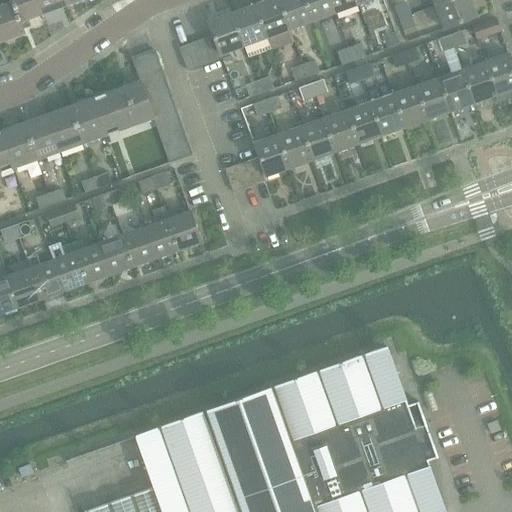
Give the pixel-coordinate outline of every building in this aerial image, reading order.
[(10,0),(12,3),(20,22),(42,14),(37,0),(10,0)] [(62,0),(37,0),(42,14),(65,6),(62,0)] [(279,0),(268,0),(255,5),(267,39),(291,31),(279,0)] [(305,0),(279,0),(291,31),(313,22),(305,0)] [(336,14),(330,0),(305,0),(313,22),(336,14)] [(330,0),(336,14),(359,6),(357,0),(330,0)] [(478,17),(471,0),(454,0),(436,7),(445,30),(478,17)] [(12,3),(0,6),(0,41),(24,33),(20,22),(12,3)] [(394,7),(399,20),(412,16),(406,3),(394,7)] [(245,47),(267,39),(255,5),(232,13),(245,47)] [(245,47),(232,13),(209,22),(214,36),(221,56),(245,47)] [(416,26),(412,16),(399,20),(403,31),(416,26)] [(501,33),(496,20),(472,28),(477,41),(501,33)] [(465,44),(461,31),(449,35),(454,48),(465,44)] [(387,49),(400,44),(395,32),(382,36),(387,49)] [(440,53),(454,48),(449,35),(436,39),(440,53)] [(203,40),(211,63),(222,59),(221,56),(214,36),(203,40)] [(191,44),(200,67),(211,63),(203,40),(191,44)] [(361,43),(348,48),(353,61),(366,57),(361,43)] [(200,67),(191,44),(180,48),(188,71),(200,67)] [(408,64),(419,59),(415,47),(403,51),(408,64)] [(336,52),(341,66),(353,61),(348,48),(336,52)] [(144,55),(153,78),(164,74),(156,50),(144,55)] [(395,68),(408,64),(403,51),(391,55),(395,68)] [(153,78),(144,55),(133,59),(141,82),(153,78)] [(511,91),(511,64),(509,55),(485,64),(497,96),(511,91)] [(316,60),(303,64),(307,77),(320,73),(316,60)] [(374,77),(369,63),(357,67),(362,81),(374,77)] [(295,82),(307,77),(303,64),(291,69),(295,82)] [(485,64),(462,72),(474,104),(497,96),(485,64)] [(349,85),(362,81),(357,67),(344,72),(349,85)] [(462,72),(439,80),(451,113),(474,104),(462,72)] [(164,74),(153,78),(141,82),(145,93),(168,85),(164,74)] [(271,76),(257,81),(262,94),(276,89),(271,76)] [(328,92),(323,79),(311,83),(316,96),(328,92)] [(439,80),(417,88),(428,121),(451,113),(439,80)] [(247,85),(251,97),(262,94),(257,81),(247,85)] [(141,82),(94,98),(107,135),(154,118),(154,117),(150,105),(145,93),(141,82)] [(303,101),(316,96),(311,83),(298,87),(303,101)] [(172,97),(168,85),(145,93),(150,105),(172,97)] [(417,88),(393,96),(405,129),(428,121),(417,88)] [(278,96),(266,100),(270,113),(283,108),(278,96)] [(393,96),(370,104),(382,137),(405,129),(393,96)] [(177,108),(172,97),(150,105),(154,117),(177,108)] [(84,143),(107,135),(94,98),(71,107),(84,143)] [(266,100),(254,104),(258,117),(270,113),(266,100)] [(370,104),(347,112),(359,145),(382,137),(370,104)] [(71,107),(48,115),(61,151),(84,143),(71,107)] [(158,128),(181,120),(177,108),(154,117),(154,118),(158,128)] [(347,112),(325,120),(336,153),(359,145),(347,112)] [(48,115),(24,124),(37,160),(61,151),(48,115)] [(181,120),(158,128),(162,140),(185,132),(181,120)] [(325,120),(301,128),(313,161),(336,153),(325,120)] [(24,124),(1,132),(14,168),(37,160),(24,124)] [(301,128),(279,136),(290,169),(313,161),(301,128)] [(0,132),(0,173),(14,168),(1,132),(0,132)] [(185,132),(162,140),(166,152),(189,143),(185,132)] [(290,169),(279,136),(254,145),(259,159),(266,178),(290,169)] [(189,143),(166,152),(170,163),(193,155),(189,143)] [(248,162),(256,185),(268,181),(266,178),(259,159),(248,162)] [(237,166),(245,189),(256,185),(248,162),(237,166)] [(245,189),(237,166),(226,170),(234,193),(245,189)] [(98,188),(112,184),(108,172),(94,177),(98,188)] [(158,190),(171,185),(167,173),(153,178),(158,190)] [(85,193),(98,188),(94,177),(81,182),(85,193)] [(144,195),(158,190),(153,178),(139,183),(144,195)] [(120,188),(106,193),(111,205),(125,201),(120,188)] [(53,205),(66,200),(62,189),(49,193),(53,205)] [(40,210),(53,205),(49,193),(36,198),(40,210)] [(97,210),(111,205),(106,193),(93,198),(97,210)] [(74,204),(60,209),(65,222),(79,217),(74,204)] [(157,223),(146,227),(157,259),(179,251),(168,219),(167,220),(163,207),(152,210),(157,223)] [(60,209),(46,213),(50,227),(65,222),(60,209)] [(191,211),(168,219),(179,251),(203,243),(191,211)] [(28,220),(15,225),(19,238),(33,233),(28,220)] [(15,225),(1,230),(5,243),(19,238),(15,225)] [(146,227),(123,235),(134,267),(157,259),(146,227)] [(123,235),(100,243),(111,275),(134,267),(123,235)] [(100,243),(86,248),(82,239),(74,242),(89,283),(111,275),(100,243)] [(61,244),(50,247),(66,291),(89,283),(74,242),(62,246),(61,244)] [(48,248),(53,260),(40,264),(37,255),(28,258),(43,299),(66,291),(50,247),(48,248)] [(26,259),(30,268),(9,276),(20,307),(43,299),(28,258),(26,259)] [(7,276),(4,268),(0,268),(0,314),(20,307),(9,276),(7,276)] [(445,511),(427,461),(437,457),(418,402),(407,406),(386,347),(135,436),(153,487),(84,511),(445,511)]
